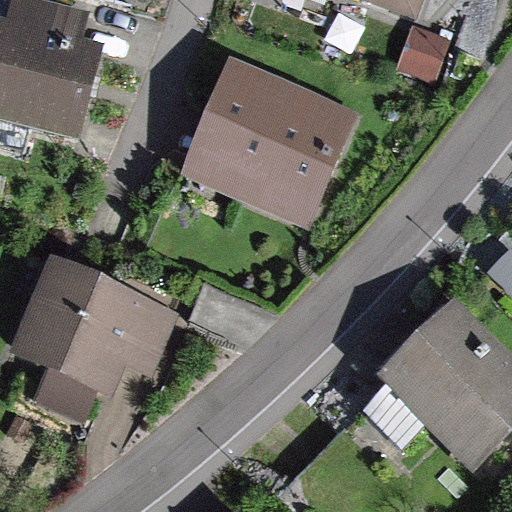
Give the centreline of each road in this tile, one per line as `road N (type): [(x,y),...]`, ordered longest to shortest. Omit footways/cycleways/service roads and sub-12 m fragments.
road 1 (residential): [(120,511),(339,310),(511,101)]
road 2 (residential): [(149,152),(192,0)]
